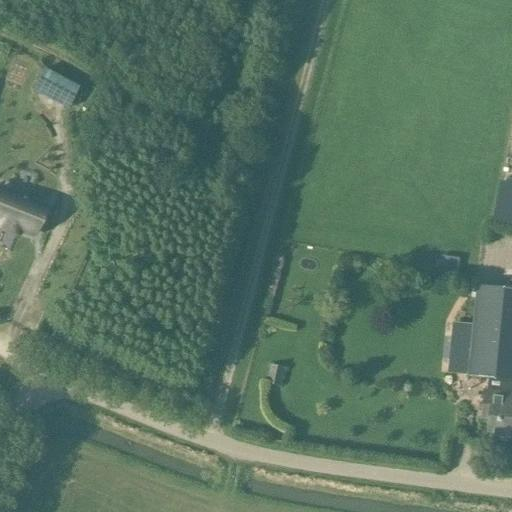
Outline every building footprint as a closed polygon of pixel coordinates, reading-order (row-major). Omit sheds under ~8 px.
[(97,101),(61,84),(50,105),(86,123),(97,101)] [(57,154),(11,138),(7,149),(3,148),(0,156),(4,158),(0,169),(46,185),(50,174),(54,175),(57,166),(53,165),(57,154)] [(12,231),(36,237),(46,201),(0,188),(0,232),(11,235),(12,231)] [(468,375),(490,377),(488,392),(484,391),(482,409),(489,410),(487,436),(511,438),(511,292),(476,289),(468,375)] [(269,365),(266,384),(281,387),(284,368),(269,365)]
